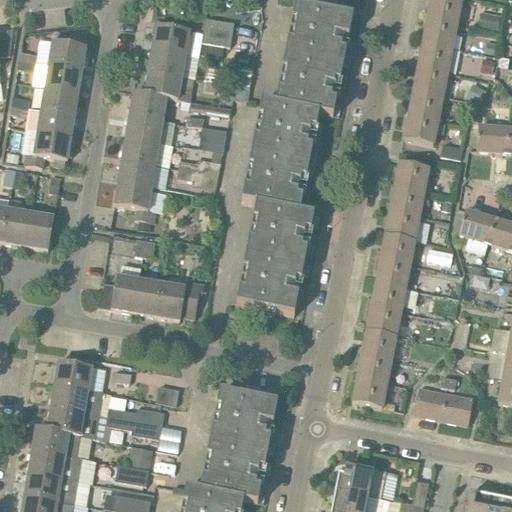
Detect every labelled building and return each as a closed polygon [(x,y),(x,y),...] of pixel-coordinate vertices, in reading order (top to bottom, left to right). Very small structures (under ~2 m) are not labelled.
[(432,0),(431,0),(427,25),(456,30),(460,6),(432,0)] [(284,60),(343,71),(353,21),(294,10),(284,60)] [(499,19),(480,16),(477,32),(497,35),(499,19)] [(230,51),(234,28),(206,23),(202,46),(230,51)] [(456,30),(427,25),(422,48),(451,54),(456,30)] [(156,30),(152,53),(185,59),(189,36),(156,30)] [(52,46),(48,70),(82,75),(86,52),(52,46)] [(494,47),(486,46),(484,56),(492,58),(494,47)] [(451,54),(422,48),(418,72),(446,78),(451,54)] [(185,59),(152,53),(148,76),(181,81),(185,59)] [(19,65),(34,67),(35,58),(21,56),(19,65)] [(343,71),(284,60),(275,109),(319,119),(333,122),(343,71)] [(508,63),(499,61),(498,69),(506,71),(508,63)] [(493,64),(482,62),(480,74),(491,76),(493,64)] [(34,67),(19,65),(18,73),(33,76),(34,67)] [(82,75),(48,70),(45,92),(79,98),(82,75)] [(205,83),(249,91),(252,77),(207,72),(205,83)] [(446,78),(418,72),(413,96),(442,101),(446,78)] [(181,81),(148,76),(145,98),(166,102),(176,104),(191,106),(193,93),(180,91),(181,81)] [(249,91),(205,83),(202,95),(219,98),(219,101),(247,105),(249,91)] [(486,95),(472,87),(465,100),(479,108),(486,95)] [(79,98),(45,92),(41,115),(75,120),(79,98)] [(166,102),(145,98),(133,96),(129,119),(162,125),(166,102)] [(442,101),(413,96),(408,119),(437,125),(442,101)] [(13,109),(27,112),(29,103),(14,101),(13,109)] [(191,106),(176,104),(175,113),(211,119),(210,122),(221,124),(222,121),(229,122),(231,114),(191,106)] [(319,119),(275,109),(261,107),(251,155),(310,167),(319,119)] [(27,112),(13,109),(11,118),(26,121),(27,112)] [(75,120),(41,115),(37,137),(71,143),(75,120)] [(162,125),(129,119),(125,142),(158,148),(162,125)] [(437,125),(408,119),(404,144),(432,150),(437,125)] [(185,128),(203,132),(204,123),(186,120),(185,128)] [(476,156),(507,158),(508,133),(478,131),(476,156)] [(199,154),(223,157),(226,136),(203,132),(199,154)] [(71,143),(37,137),(34,160),(27,159),(25,169),(42,171),(43,162),(55,164),(54,170),(64,172),(65,165),(67,166),(71,143)] [(158,148),(125,142),(122,164),(154,170),(158,148)] [(461,165),(463,153),(442,149),(440,161),(461,165)] [(300,217),(310,167),(251,155),(241,208),(255,211),(256,208),(300,217)] [(18,159),(6,157),(5,165),(16,167),(18,159)] [(180,165),(178,174),(218,180),(222,159),(213,157),(211,166),(196,163),(195,168),(180,165)] [(154,170),(122,164),(118,187),(151,192),(154,170)] [(399,168),(394,192),(423,197),(427,173),(399,168)] [(12,191),(15,174),(7,173),(4,190),(12,191)] [(24,176),(15,174),(12,191),(21,193),(24,176)] [(218,180),(178,174),(177,183),(193,186),(192,190),(216,194),(218,180)] [(58,199),(61,182),(52,180),(50,197),(58,199)] [(151,192),(118,187),(114,210),(137,214),(135,224),(138,224),(151,226),(152,226),(154,216),(147,215),(151,192)] [(423,197),(394,192),(390,216),(418,221),(423,197)] [(450,216),(451,206),(442,205),(441,215),(450,216)] [(246,260),(304,271),(314,220),(300,217),(256,208),(255,211),(246,260)] [(25,251),(30,218),(8,214),(2,247),(25,251)] [(458,239),(487,248),(495,224),(466,215),(458,239)] [(418,221),(390,216),(385,240),(414,245),(418,221)] [(30,218),(25,251),(48,255),(54,222),(30,218)] [(149,236),(151,226),(138,224),(136,234),(149,236)] [(511,228),(495,224),(487,248),(511,255),(511,228)] [(429,246),(432,227),(423,226),(421,245),(429,246)] [(414,245),(385,240),(380,264),(409,269),(414,245)] [(134,259),(143,261),(146,246),(137,244),(134,259)] [(146,246),(143,261),(152,262),(154,247),(146,246)] [(304,271),(246,260),(236,309),(294,321),(304,271)] [(409,269),(380,264),(376,287),(405,293),(409,269)] [(481,272),(471,269),(469,275),(480,278),(481,272)] [(110,314),(134,318),(139,285),(116,281),(110,314)] [(139,285),(134,318),(156,322),(162,288),(139,285)] [(162,288),(156,322),(180,326),(181,320),(195,323),(198,304),(201,305),(204,290),(185,287),(184,292),(162,288)] [(405,293),(376,287),(371,311),(400,317),(405,293)] [(400,317),(371,311),(366,335),(396,341),(400,317)] [(396,341),(366,335),(362,359),(391,365),(396,341)] [(391,365),(362,359),(357,383),(386,389),(391,365)] [(68,368),(81,370),(82,362),(69,360),(68,368)] [(511,360),(506,360),(502,383),(511,385),(511,360)] [(54,389),(88,395),(92,372),(81,370),(68,368),(58,366),(54,389)] [(130,388),(131,379),(116,376),(114,385),(130,388)] [(441,391),(448,393),(450,383),(443,382),(441,391)] [(386,389),(357,383),(353,407),(382,413),(386,389)] [(450,383),(448,393),(454,394),(456,384),(450,383)] [(511,385),(502,383),(497,408),(511,410),(511,385)] [(88,395),(54,389),(50,412),(98,420),(103,398),(88,395)] [(161,391),(160,407),(180,408),(181,392),(161,391)] [(441,425),(446,398),(420,393),(414,420),(441,425)] [(209,446),(267,457),(277,408),(219,397),(209,446)] [(474,403),(446,398),(441,425),(468,431),(474,403)] [(394,408),(383,407),(382,413),(392,415),(394,408)] [(46,435),(80,441),(94,443),(98,420),(50,412),(47,434),(46,435)] [(110,412),(108,422),(160,431),(163,417),(137,412),(135,417),(110,412)] [(160,431),(108,422),(107,429),(131,433),(130,437),(158,443),(160,431)] [(31,455),(77,463),(80,441),(46,435),(47,434),(35,432),(31,455)] [(267,457),(209,446),(199,496),(199,497),(211,500),(243,506),(257,509),(267,457)] [(117,469),(117,470),(149,475),(152,454),(131,451),(128,470),(117,469)] [(27,478),(78,486),(82,464),(77,463),(31,455),(27,478)] [(149,475),(117,470),(115,485),(146,489),(149,475)] [(338,478),(335,494),(368,500),(373,477),(345,472),(343,479),(338,478)] [(78,486),(27,478),(23,500),(74,509),(78,486)] [(412,509),(424,511),(429,488),(416,486),(412,509)] [(181,511),(241,511),(243,506),(211,500),(199,497),(199,496),(185,494),(181,511)] [(366,511),(368,500),(335,494),(331,511),(366,511)] [(463,511),(487,511),(490,500),(474,497),(473,502),(466,501),(463,511)] [(149,511),(150,505),(115,499),(112,511),(149,511)] [(73,511),(74,509),(23,500),(20,511),(73,511)] [(490,500),(487,511),(510,511),(511,505),(490,500)]
